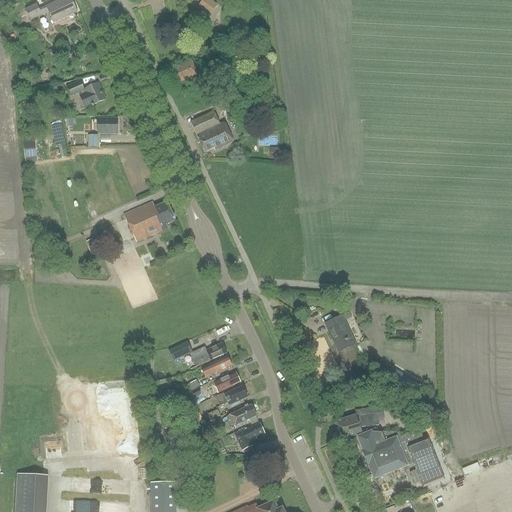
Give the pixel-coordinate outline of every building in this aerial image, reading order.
[(77,12),(71,0),(60,0),(39,10),(36,4),(25,9),(30,20),(48,12),(53,24),(77,12)] [(216,0),(204,0),(200,6),(212,15),(221,4),(216,0)] [(175,85),(206,71),(203,63),(194,67),(192,61),(169,71),(175,85)] [(42,82),(39,74),(29,78),(32,86),(42,82)] [(106,100),(99,82),(85,89),(81,80),(67,86),(71,97),(80,93),(81,95),(79,95),(85,109),(106,100)] [(67,92),(63,85),(56,88),(60,95),(67,92)] [(215,151),(233,142),(224,123),(219,125),(214,112),(190,123),(204,153),(214,148),(215,151)] [(98,120),(98,133),(118,133),(118,120),(98,120)] [(99,148),(99,136),(88,136),(88,148),(99,148)] [(36,142),(24,143),(25,159),(38,158),(36,142)] [(62,159),(68,157),(65,145),(59,146),(62,159)] [(282,159),(282,148),(270,148),(270,159),(282,159)] [(166,225),(175,221),(166,202),(155,208),(152,202),(123,215),(136,242),(168,228),(166,225)] [(359,302),(361,308),(368,305),(366,299),(359,302)] [(324,323),(338,353),(357,344),(344,315),(324,323)] [(424,339),(437,340),(437,322),(424,322),(424,339)] [(174,361),(192,353),(187,343),(170,350),(174,361)] [(196,367),(226,353),(222,344),(206,351),(207,354),(195,360),(194,361),(196,367)] [(226,368),(231,366),(230,362),(230,361),(229,359),(228,358),(227,357),(201,369),(202,370),(196,373),(200,380),(205,377),(206,378),(218,372),(219,374),(227,370),(226,368)] [(213,383),(218,393),(233,386),(240,382),(236,373),(229,377),(228,376),(213,383)] [(199,387),(196,381),(186,386),(189,392),(199,387)] [(244,396),(246,395),(242,387),(224,395),(224,394),(215,397),(220,407),(228,403),(230,408),(240,403),(240,401),(245,399),(244,396)] [(201,395),(199,389),(190,394),(192,399),(201,395)] [(157,406),(157,422),(165,422),(165,406),(157,406)] [(248,420),(256,416),(251,406),(229,416),(235,428),(249,422),(248,420)] [(210,422),(221,417),(218,410),(207,415),(210,422)] [(82,412),(69,413),(70,437),(83,437),(82,412)] [(340,440),(362,433),(361,427),(378,426),(378,414),(355,414),(333,422),(340,440)] [(259,424),(237,434),(235,435),(242,451),(252,446),(251,442),(258,439),(257,437),(264,434),(259,424)] [(399,433),(371,431),(357,436),(373,480),(408,466),(407,463),(414,461),(417,470),(410,473),(414,485),(423,482),(424,487),(443,479),(428,441),(424,443),(419,431),(401,438),(399,433)] [(151,511),(176,511),(176,483),(151,483),(151,511)] [(277,511),(273,503),(258,509),(256,504),(248,508),(247,506),(234,511),(277,511)]
